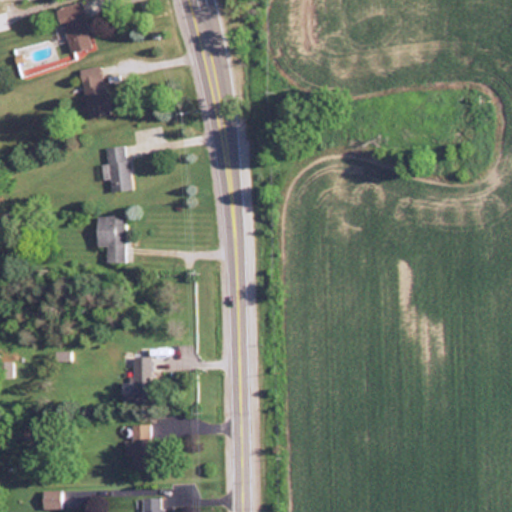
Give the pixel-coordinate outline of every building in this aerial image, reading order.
[(81,0),(57,6),(67,51),(91,46),(81,0)] [(87,117),(109,113),(99,64),(77,68),(87,117)] [(109,192),(130,190),(127,144),(106,146),(109,192)] [(124,216),(96,216),(96,260),(124,260),(124,216)] [(131,380),(119,380),(119,400),(150,400),(150,355),(131,355),(131,380)] [(150,467),(149,422),(130,422),(130,439),(122,439),(122,453),(131,453),(131,468),(150,467)] [(83,489),(40,489),(40,506),(83,506),(83,489)] [(140,511),(161,511),(162,496),(141,496),(140,511)]
